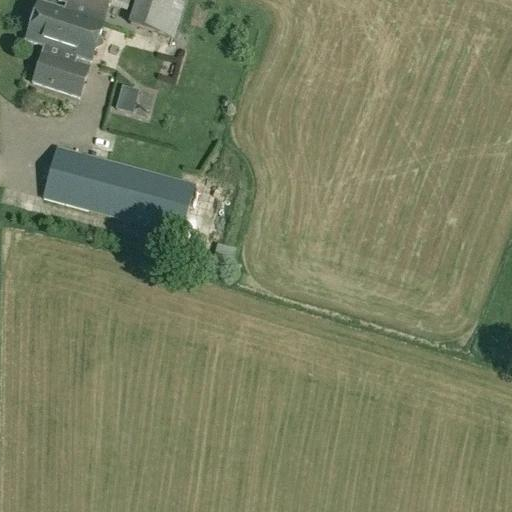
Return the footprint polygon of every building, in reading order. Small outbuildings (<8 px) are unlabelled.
[(109,0),(58,0),(58,2),(66,5),(67,5),(65,13),(101,25),(109,0)] [(135,0),(128,25),(173,40),(185,0),(135,0)] [(64,11),(39,3),(26,43),(89,63),(101,25),(65,13),(67,5),(66,5),(64,11)] [(31,85),(78,102),(90,68),(41,52),(31,85)] [(42,201),(180,239),(195,186),(56,149),(42,201)]
